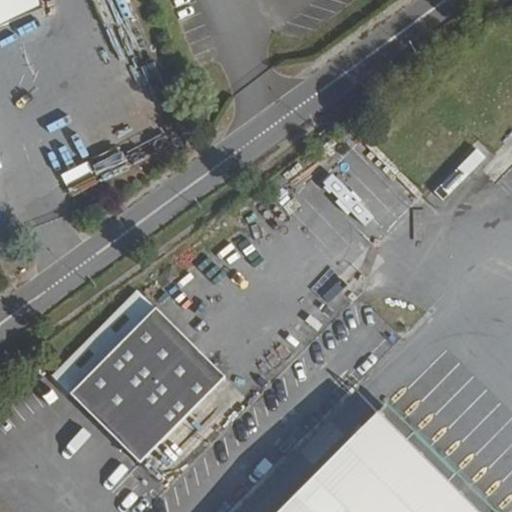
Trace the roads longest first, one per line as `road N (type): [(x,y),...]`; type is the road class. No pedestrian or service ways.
road 1 (unclassified): [(0,335),(454,0)]
road 2 (unknown): [(271,135),(220,21)]
